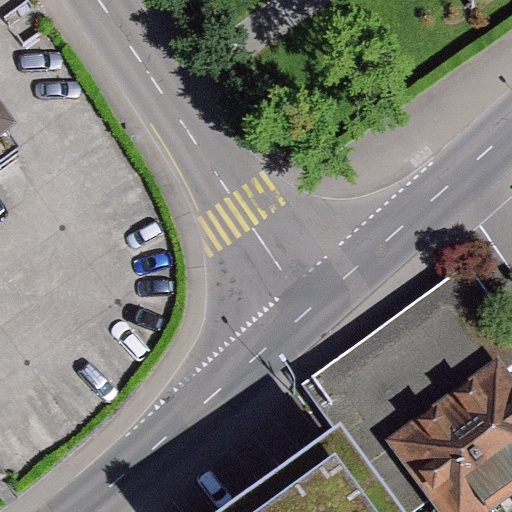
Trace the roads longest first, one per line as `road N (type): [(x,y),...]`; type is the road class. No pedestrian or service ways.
road 1 (residential): [(300,324),(95,0)]
road 2 (tertiary): [(79,511),(300,324)]
road 3 (tertiary): [(300,324),(511,129)]
